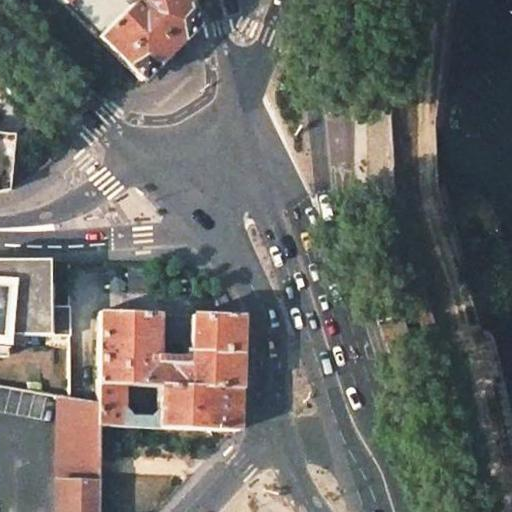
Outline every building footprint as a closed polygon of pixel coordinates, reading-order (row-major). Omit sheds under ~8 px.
[(67,0),(63,5),(72,14),(85,0),(67,0)] [(85,0),(72,14),(96,38),(128,6),(130,8),(139,1),(138,0),(85,0)] [(138,0),(139,1),(130,8),(128,6),(96,38),(140,82),(193,28),(185,0),(138,0)] [(69,335),(69,307),(50,307),(50,285),(43,285),(43,262),(27,261),(0,261),(0,346),(3,346),(3,335),(69,335)] [(97,386),(121,386),(157,387),(236,389),(237,317),(97,312),(96,386),(97,386)] [(121,386),(97,386),(97,402),(96,427),(97,427),(154,429),(155,412),(149,418),(128,417),(121,411),(121,386)] [(236,389),(157,387),(155,412),(154,429),(234,432),(236,389)] [(60,396),(57,481),(96,482),(97,427),(96,427),(97,402),(60,396)] [(95,511),(96,482),(57,481),(56,511),(95,511)]
